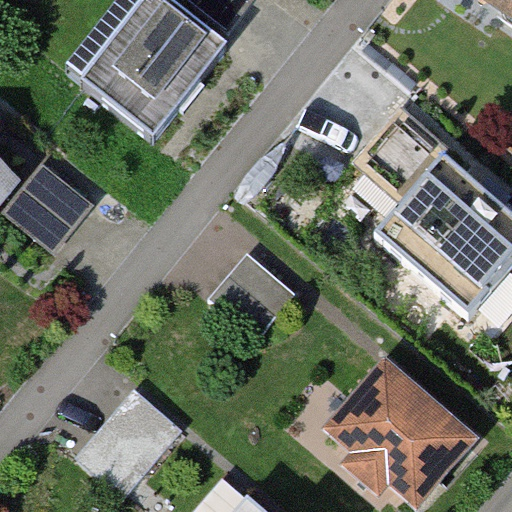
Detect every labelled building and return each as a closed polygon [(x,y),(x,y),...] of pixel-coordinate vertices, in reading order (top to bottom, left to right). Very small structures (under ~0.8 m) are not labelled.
[(153,0),(82,90),(154,146),(227,54),(158,0),(153,0)] [(259,0),(181,0),(230,38),(259,0)] [(511,0),(488,0),(511,16),(511,0)] [(404,210),(376,243),(471,324),(511,276),(511,222),(445,164),(451,157),(402,115),(356,169),(404,210)] [(91,209),(44,171),(5,220),(52,258),(91,209)] [(0,206),(15,188),(0,176),(0,206)] [(295,300),(248,264),(211,312),(259,348),(295,300)] [(470,449),(387,377),(333,438),(361,462),(352,473),(380,497),(389,487),(416,511),(470,449)] [(139,397),(80,465),(126,505),(185,437),(139,397)]
